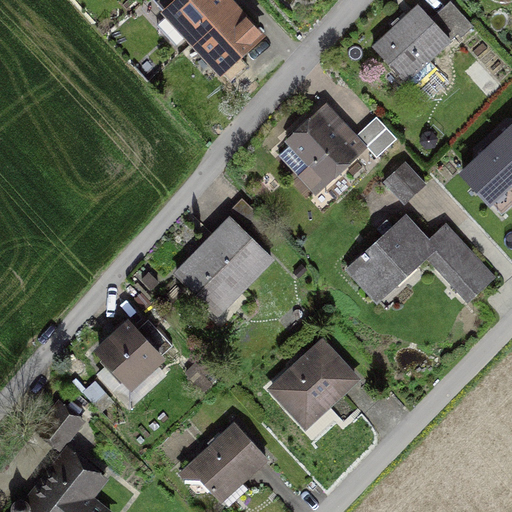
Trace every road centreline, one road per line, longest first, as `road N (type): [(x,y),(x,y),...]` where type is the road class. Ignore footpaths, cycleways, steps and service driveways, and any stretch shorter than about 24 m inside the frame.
road 1 (residential): [(0,405),(356,0)]
road 2 (residential): [(511,334),(341,511)]
